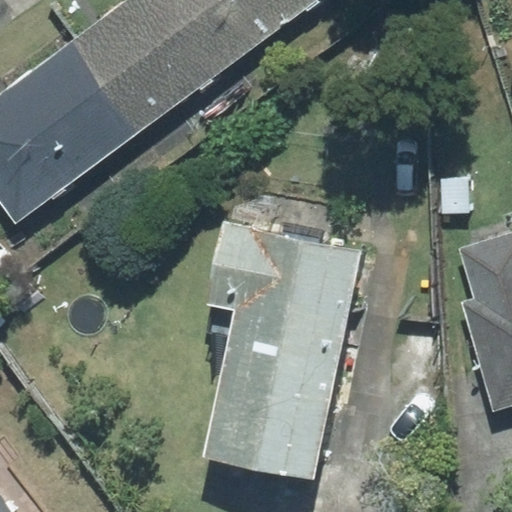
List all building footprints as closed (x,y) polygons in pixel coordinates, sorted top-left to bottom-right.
[(128,0),(76,39),(143,129),(247,53),(207,0),(128,0)] [(207,0),(247,53),(318,0),(207,0)] [(76,39),(0,94),(0,198),(17,221),(143,129),(76,39)] [(314,479),(361,252),(226,224),(209,303),(238,309),(207,456),(314,479)] [(494,409),(511,403),(511,232),(460,248),(475,300),(463,303),(494,409)] [(12,511),(0,495),(0,511),(12,511)]
